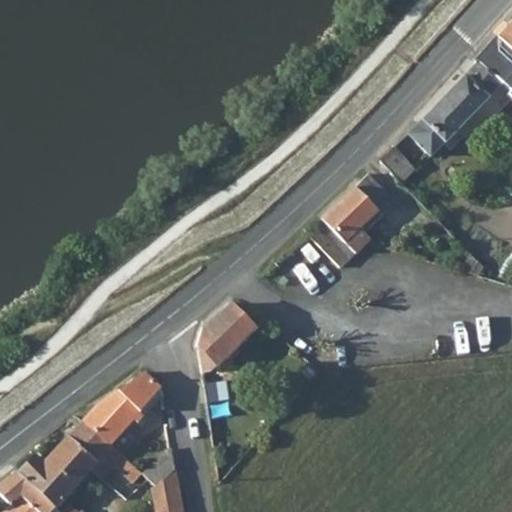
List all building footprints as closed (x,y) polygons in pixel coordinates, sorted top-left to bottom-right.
[(511,24),(484,57),(477,65),(478,66),(501,90),(511,100),(509,103),(511,105),(511,24)] [(501,90),(478,66),(422,124),(409,137),(435,161),(501,90)] [(394,151),(379,166),(401,186),(415,172),(394,151)] [(322,223),(324,226),(344,249),(354,260),(366,250),(369,246),(358,235),(392,201),(368,177),(322,223)] [(399,258),(420,263),(426,264),(442,236),(421,219),(399,258)] [(324,226),(309,241),(339,274),(354,260),(344,249),(324,226)] [(196,350),(220,367),(222,375),(226,371),(224,363),(237,350),(253,332),(230,307),(203,331),(196,350)] [(224,385),(222,376),(222,375),(220,367),(196,350),(210,430),(217,429),(216,420),(226,419),(223,403),(236,402),(233,384),(224,385)] [(224,363),(226,371),(241,354),(237,350),(224,363)] [(101,405),(82,424),(111,449),(162,392),(144,376),(101,405)] [(274,413),(282,420),(300,400),(291,393),(274,413)] [(125,462),(111,449),(82,424),(70,438),(96,465),(102,459),(116,471),(125,462)] [(72,493),(96,465),(70,438),(43,467),(34,459),(19,475),(56,510),(57,511),(74,511),(71,509),(80,500),(72,493)] [(156,488),(175,475),(172,453),(143,477),(156,488)] [(133,486),(143,477),(125,462),(116,471),(133,486)] [(183,511),(177,473),(175,475),(156,488),(153,491),(157,511),(183,511)] [(32,511),(54,511),(56,510),(19,475),(17,474),(0,488),(0,496),(11,507),(18,499),(32,511)] [(32,511),(18,499),(11,507),(6,511),(32,511)]
